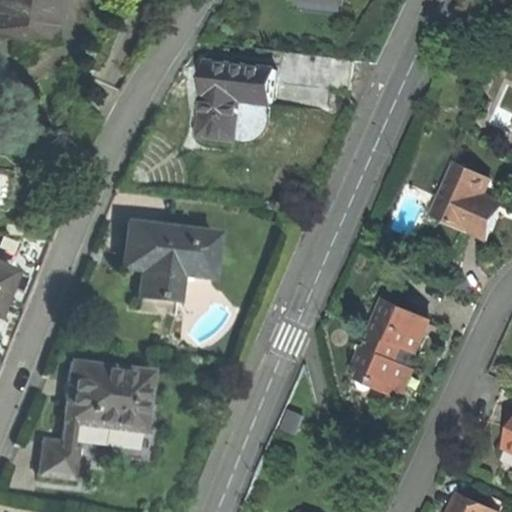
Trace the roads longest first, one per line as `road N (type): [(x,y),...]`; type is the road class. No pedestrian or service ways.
road 1 (residential): [(219,511),(443,0)]
road 2 (residential): [(201,0),(138,98),(0,412)]
road 3 (residential): [(402,511),(511,286)]
